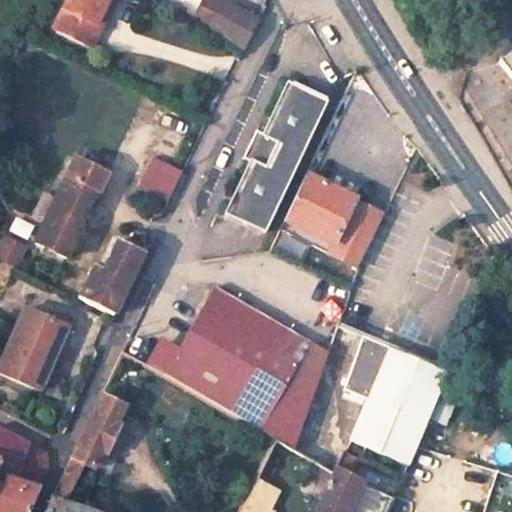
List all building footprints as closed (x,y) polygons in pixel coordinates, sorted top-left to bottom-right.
[(62,0),(50,26),(87,43),(107,0),(62,0)] [(203,0),(192,20),(241,52),(254,19),(217,0),(203,0)] [(511,51),(499,62),(511,77),(511,51)] [(264,236),(327,107),(287,88),(262,138),(252,134),(240,158),(251,163),(224,217),(264,236)] [(152,159),(137,188),(166,203),(181,174),(152,159)] [(67,259),(107,175),(75,160),(61,190),(48,185),(33,217),(44,222),(34,243),(67,259)] [(355,200),(306,177),(285,222),(318,237),(312,249),(363,271),(387,213),(353,203),(355,200)] [(0,235),(0,259),(15,267),(26,245),(1,233),(0,235)] [(77,298),(111,315),(142,253),(116,240),(101,271),(93,267),(77,298)] [(262,430),(309,343),(212,290),(179,350),(157,338),(142,365),(262,430)] [(0,370),(0,377),(38,394),(54,359),(58,361),(71,331),(26,311),(0,370)] [(415,446),(448,370),(365,336),(369,324),(347,322),(291,450),(332,469),(341,448),(362,458),(402,475),(415,446)] [(42,511),(83,511),(63,505),(83,463),(91,469),(103,451),(116,427),(113,423),(121,407),(101,394),(42,511)] [(0,511),(26,511),(47,467),(45,452),(0,429),(0,511)] [(236,511),(312,511),(332,469),(291,450),(271,440),(236,511)] [(385,511),(392,497),(352,479),(362,458),(341,448),(332,469),(312,511),(385,511)]
